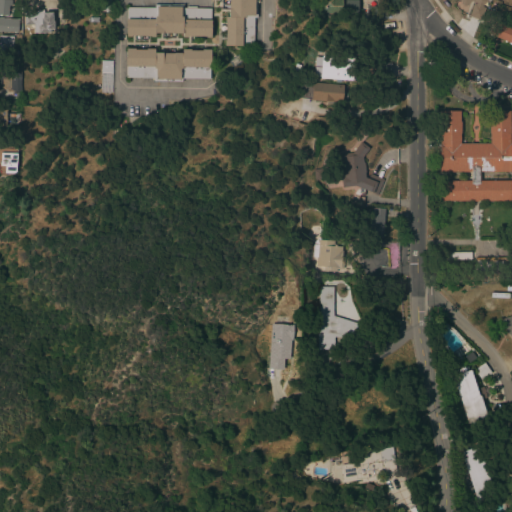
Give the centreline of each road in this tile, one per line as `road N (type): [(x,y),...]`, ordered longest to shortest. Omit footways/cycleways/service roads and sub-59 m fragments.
road 1 (residential): [(441,511),(441,447),(419,297),(420,0)]
road 2 (residential): [(511,429),(493,356),(438,303),(419,297)]
